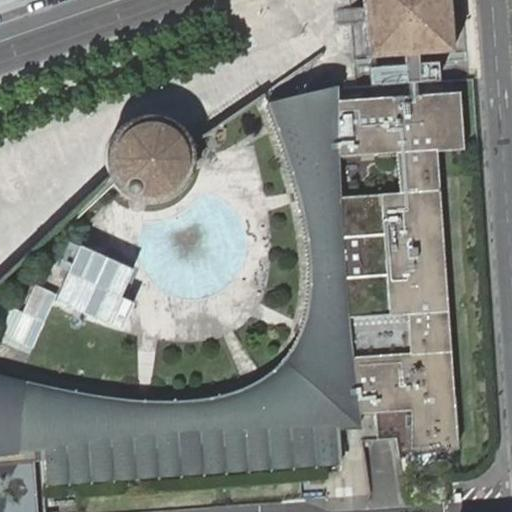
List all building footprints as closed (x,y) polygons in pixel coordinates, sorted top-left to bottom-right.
[(453,53),(449,0),(362,0),(364,16),(367,59),(403,56),(405,84),(439,82),(438,63),(418,64),(417,55),(453,53)] [(71,393),(26,382),(0,374),(0,452),(19,451),(35,450),(41,450),(43,483),(66,481),(89,480),(112,478),(135,477),(158,475),(181,474),(204,472),(227,470),(250,469),(273,467),(296,466),(318,464),(341,463),(340,429),(352,428),(361,428),(359,412),(412,409),(412,438),(412,456),(459,448),(439,153),(466,150),(461,91),(337,100),(336,87),(293,98),(268,103),(278,131),(298,191),(305,227),(309,248),(310,267),(310,293),(305,318),(301,331),(294,347),(286,360),(281,366),(272,373),(263,380),(245,389),(220,397),(199,401),(165,403),(114,399),(71,393)] [(108,174),(109,177),(110,179),(111,181),(112,183),(113,185),(114,186),(115,188),(117,190),(118,191),(120,193),(121,194),(123,195),(125,197),(127,198),(128,199),(130,200),(134,202),(137,203),(141,204),(145,205),(152,205),(157,204),(161,203),(166,202),(170,200),(175,198),(179,195),(182,192),(185,188),(188,184),(191,180),(193,175),(194,170),(195,165),(195,160),(195,155),(194,150),(193,145),(192,143),(191,140),(188,135),(184,131),(180,127),(176,124),(172,121),(167,119),(162,117),(157,116),(154,115),(150,115),(146,116),(143,116),(139,117),(136,118),(133,119),(130,120),(127,122),(125,123),(123,125),(121,126),(119,128),(117,130),(115,133),(113,136),(111,139),(109,142),(108,146),(107,150),(106,154),(106,158),(106,162),(106,166),(107,170),(108,174)] [(0,276),(25,254),(24,244),(19,242),(3,224),(35,221),(0,210),(0,276)] [(0,511),(39,511),(35,450),(19,451),(0,452),(0,511)]
